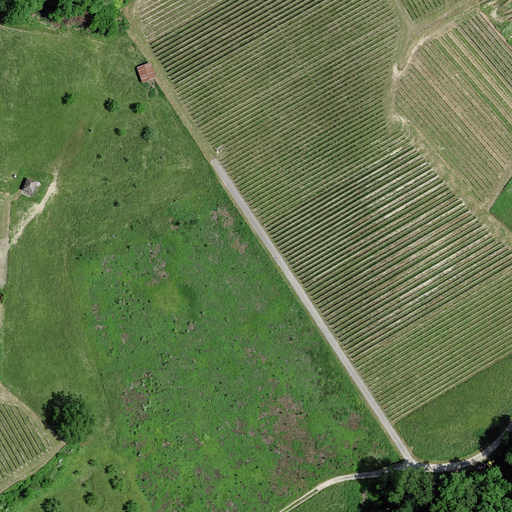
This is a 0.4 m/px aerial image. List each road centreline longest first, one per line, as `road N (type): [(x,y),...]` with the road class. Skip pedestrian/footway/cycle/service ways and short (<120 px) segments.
road 1 (track): [(511,428),(478,461),(412,470),(212,163)]
road 2 (track): [(412,470),(338,479),(286,511)]
